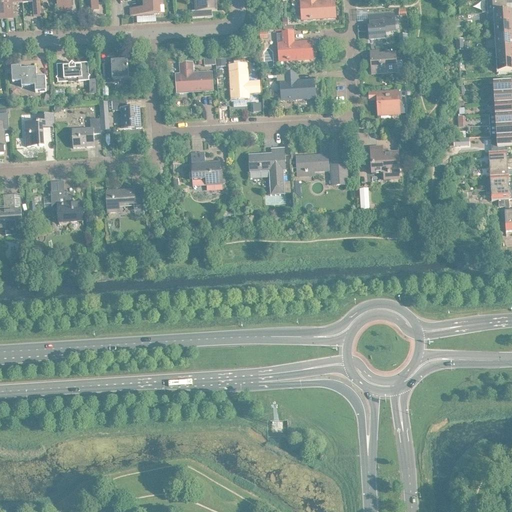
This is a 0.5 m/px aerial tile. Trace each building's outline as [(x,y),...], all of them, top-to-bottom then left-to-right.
[(10,15),(9,0),(0,0),(0,1),(2,2),(3,16),(10,15)] [(9,0),(10,15),(17,15),(16,1),(26,0),(25,0),(9,0)] [(25,0),(26,0),(32,0),(36,0),(37,14),(44,13),(43,0),(25,0)] [(164,0),(147,0),(148,5),(134,6),(134,13),(163,12),(162,2),(165,2),(164,0)] [(197,0),(198,8),(195,9),(195,15),(215,14),(215,8),(220,8),(219,0),(197,0)] [(306,17),(307,17),(306,17),(315,16),(315,17),(315,16),(320,16),(321,16),(320,16),(330,15),(330,16),(331,16),(330,15),(337,15),(338,15),(337,15),(338,15),(337,15),(337,5),(336,0),(305,0),(306,7),(305,7),(306,7),(306,17)] [(511,0),(489,0),(490,10),(496,10),(510,9),(510,2),(511,1),(511,0)] [(496,10),(497,22),(511,21),(511,8),(510,9),(496,10)] [(397,26),(398,26),(398,25),(397,18),(398,18),(397,18),(397,13),(397,12),(386,13),(382,13),(381,13),(381,14),(382,19),(379,19),(379,20),(373,20),(372,20),(373,24),(372,24),(373,24),(373,31),(374,36),(373,36),(373,37),(374,37),(383,36),(384,36),(388,36),(388,35),(388,30),(388,29),(387,27),(397,26)] [(511,21),(497,22),(498,34),(511,33),(511,21)] [(283,58),(284,58),(284,59),(284,58),(293,58),(298,57),(298,58),(298,57),(308,57),(315,56),(315,57),(315,56),(314,46),(315,46),(314,46),(314,39),(314,38),(313,39),(304,40),(304,39),(304,40),(297,40),(296,30),(297,30),(296,30),(286,31),(286,30),(286,31),(280,31),(281,41),(282,41),(283,41),(283,48),(282,48),(283,48),(284,58),(283,58)] [(511,33),(498,34),(499,46),(511,45),(511,33)] [(511,45),(499,46),(499,58),(511,57),(511,45)] [(397,65),(397,59),(396,51),(396,52),(389,52),(381,53),(381,49),(375,49),(374,49),(374,50),(375,53),(374,53),(374,54),(375,54),(375,57),(374,57),(375,57),(375,64),(376,71),(375,71),(376,71),(376,72),(376,71),(382,71),(390,70),(390,71),(390,70),(397,70),(398,70),(398,69),(397,66),(398,66),(398,65),(397,65)] [(511,57),(499,58),(500,70),(511,69),(511,57)] [(118,77),(132,76),(131,58),(116,58),(116,62),(106,62),(107,81),(118,80),(118,77)] [(60,62),(61,80),(92,78),(91,60),(78,61),(78,64),(73,64),(73,61),(60,62)] [(181,90),(182,90),(191,89),(191,90),(191,89),(195,89),(196,89),(199,89),(205,88),(205,89),(205,88),(214,88),(215,88),(214,81),(215,81),(214,81),(214,71),(213,71),(213,70),(213,71),(208,71),(207,70),(207,71),(200,71),(199,71),(195,72),(195,68),(196,68),(195,68),(195,62),(195,61),(195,62),(184,62),(183,62),(183,63),(184,63),(184,69),(184,72),(180,73),(180,72),(180,73),(181,80),(180,80),(181,80),(181,90)] [(233,64),(232,64),(232,65),(233,65),(233,71),(233,72),(234,81),(233,81),(233,82),(234,82),(234,86),(234,87),(235,95),(234,95),(234,96),(235,96),(245,95),(252,94),(252,95),(252,94),(253,94),(252,94),(252,90),(262,90),(262,80),(261,80),(261,79),(261,80),(251,80),(251,73),(250,64),(250,63),(243,64),(243,63),(243,64),(233,64)] [(15,65),(16,80),(25,79),(25,86),(27,88),(33,88),(35,86),(35,84),(38,83),(39,89),(50,89),(49,74),(40,75),(39,66),(30,66),(30,64),(15,65)] [(285,97),(286,97),(286,98),(286,97),(295,97),(300,96),(300,97),(300,96),(310,96),(317,95),(317,96),(317,95),(318,95),(317,95),(317,85),(316,85),(316,78),(317,78),(316,78),(307,79),(307,78),(306,78),(306,79),(299,79),(299,71),(299,70),(298,70),(289,71),(289,70),(288,71),(289,80),(285,80),(284,80),(285,80),(285,87),(286,97),(285,97)] [(496,80),(497,91),(511,90),(511,76),(509,76),(510,79),(496,80)] [(381,90),(381,91),(380,91),(381,91),(381,97),(381,98),(381,97),(381,103),(382,113),(381,113),(382,113),(382,114),(382,113),(390,113),(394,112),(394,113),(394,112),(402,112),(403,112),(402,112),(402,106),(401,99),(402,99),(401,99),(401,90),(402,90),(401,90),(401,89),(401,90),(393,90),(389,90),(381,91),(381,90)] [(511,90),(497,91),(498,102),(511,101),(511,90)] [(49,91),(47,99),(54,101),(56,93),(49,91)] [(143,126),(142,112),(143,112),(143,105),(130,105),(130,98),(115,99),(116,109),(125,108),(126,127),(143,126)] [(111,100),(103,100),(104,114),(112,114),(111,100)] [(492,113),(498,113),(511,111),(511,101),(498,102),(491,102),(492,113)] [(6,127),(12,127),(11,111),(4,111),(4,114),(0,114),(0,150),(7,150),(6,127)] [(46,143),(45,125),(57,124),(56,111),(39,112),(39,120),(28,120),(30,144),(47,143),(46,143)] [(511,111),(498,113),(499,123),(511,122),(511,111)] [(94,126),(75,127),(76,144),(90,144),(90,145),(98,144),(97,132),(104,131),(103,117),(93,117),(94,126)] [(493,134),(500,134),(511,133),(511,122),(499,123),(492,123),(493,134)] [(501,146),(501,150),(502,150),(509,150),(509,149),(509,145),(511,145),(511,133),(500,134),(500,146),(501,146)] [(311,170),(311,169),(334,168),(335,182),(350,182),(348,143),(333,144),(333,153),(300,155),(301,170),(308,170),(309,171),(311,170)] [(253,171),(272,170),(273,186),(287,185),(286,169),(289,169),(288,145),(274,146),(274,151),(252,153),(253,171)] [(392,172),(393,177),(403,176),(402,151),(391,152),(391,148),(390,148),(386,149),(386,145),(373,146),(373,151),(368,151),(369,163),(374,162),(375,171),(391,170),(391,172),(392,172)] [(492,151),(493,163),(511,161),(511,156),(510,157),(510,149),(509,149),(509,150),(502,150),(501,150),(492,151)] [(196,178),(209,177),(209,183),(226,181),(225,169),(223,169),(223,160),(222,160),(222,161),(213,161),(213,160),(212,160),(212,161),(208,162),(208,150),(194,151),(196,178)] [(511,161),(493,163),(493,175),(511,173),(511,166),(511,165),(511,161)] [(493,175),(494,187),(511,185),(511,180),(511,181),(511,173),(493,175)] [(501,198),(507,198),(511,197),(511,198),(511,197),(511,185),(494,187),(495,199),(501,198)] [(371,186),(363,187),(364,210),(373,209),(371,186)] [(111,190),(110,190),(112,210),(122,209),(121,203),(137,202),(137,204),(138,214),(147,213),(146,189),(137,190),(137,188),(136,188),(111,190)] [(48,206),(55,205),(55,207),(61,207),(62,219),(74,219),(75,219),(86,218),(85,200),(76,201),(76,197),(69,198),(68,189),(47,191),(48,206)] [(0,207),(0,230),(1,231),(1,226),(8,225),(9,233),(20,232),(19,225),(25,224),(24,206),(18,207),(17,192),(6,193),(7,204),(11,204),(12,207),(0,207)] [(279,205),(274,213),(281,218),(286,210),(279,205)]
